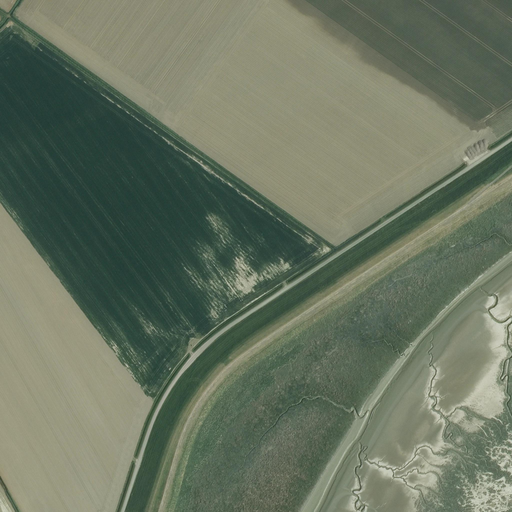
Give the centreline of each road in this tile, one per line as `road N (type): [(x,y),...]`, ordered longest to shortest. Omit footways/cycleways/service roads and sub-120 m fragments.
road 1 (unclassified): [(122,511),(154,416),(188,362),(511,138)]
road 2 (track): [(457,214),(215,380),(188,421),(159,511)]
